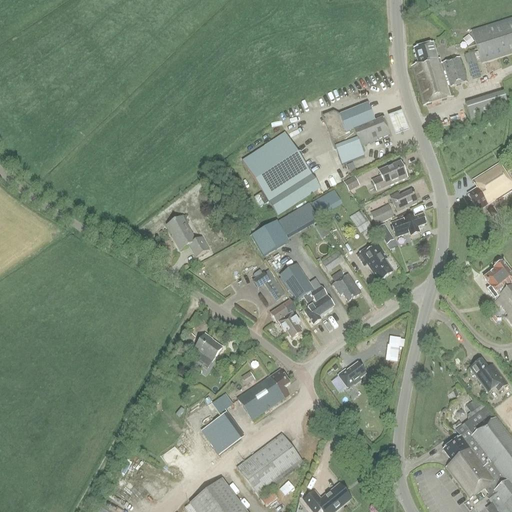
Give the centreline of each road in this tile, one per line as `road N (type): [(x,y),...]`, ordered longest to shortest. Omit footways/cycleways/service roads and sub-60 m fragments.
road 1 (unclassified): [(303,372),(0,169)]
road 2 (tertiary): [(429,296),(442,202),(403,84),(396,0)]
road 3 (track): [(199,296),(77,511)]
road 4 (tertiary): [(400,485),(401,421),(429,296)]
road 5 (unclassified): [(400,485),(383,484),(332,424),(303,372)]
road 6 (residential): [(303,372),(406,298),(429,296)]
